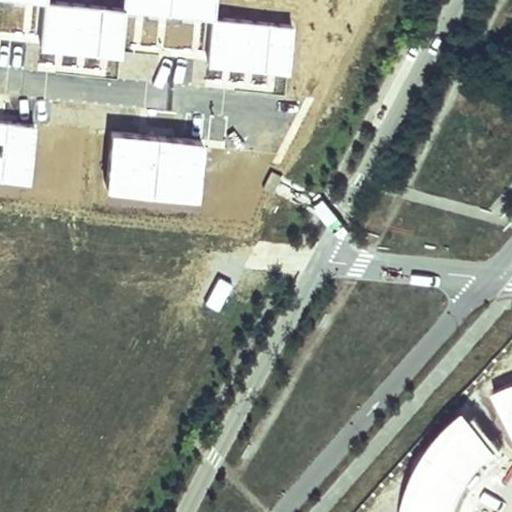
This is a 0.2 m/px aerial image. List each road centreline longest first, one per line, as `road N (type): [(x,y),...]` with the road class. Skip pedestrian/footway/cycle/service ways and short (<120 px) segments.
road 1 (residential): [(284,511),(491,281)]
road 2 (residential): [(457,0),(320,261)]
road 3 (residential): [(320,261),(184,511)]
road 4 (residential): [(491,281),(320,261)]
